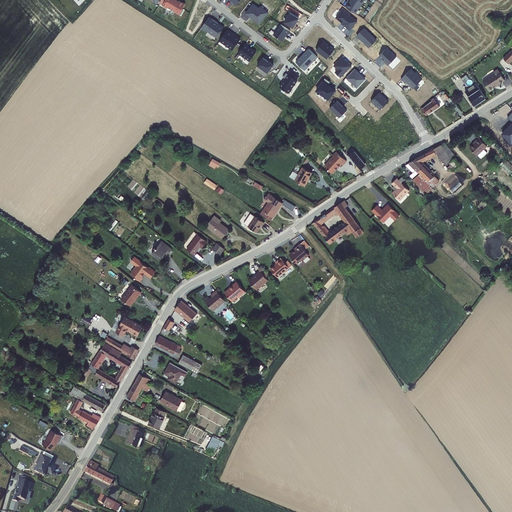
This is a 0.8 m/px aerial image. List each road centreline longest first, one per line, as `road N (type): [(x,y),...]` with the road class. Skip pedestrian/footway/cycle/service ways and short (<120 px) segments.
road 1 (residential): [(429,144),(182,290),(50,511)]
road 2 (residential): [(315,17),(399,94),(429,144)]
road 3 (residential): [(315,17),(279,52),(209,0)]
